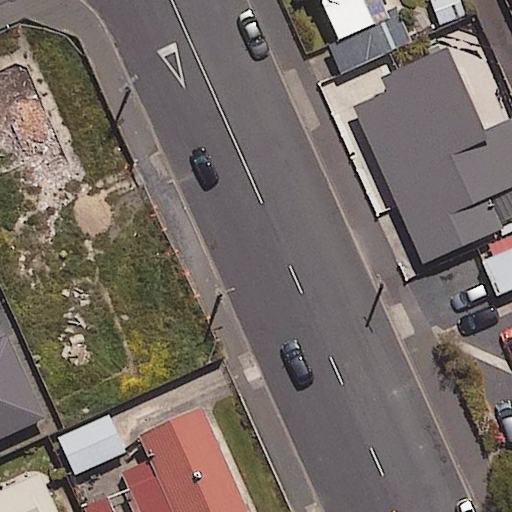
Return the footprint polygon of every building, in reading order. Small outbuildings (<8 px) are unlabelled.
[(315,0),(346,70),(413,41),(400,12),(374,23),(364,0),(315,0)] [(389,93),(355,107),(423,261),(499,227),(485,196),(511,184),(511,129),(508,120),(482,131),(446,49),(382,78),(389,93)] [(27,54),(0,65),(0,179),(68,150),(27,54)] [(37,294),(96,267),(78,227),(95,219),(83,192),(7,226),(37,294)] [(511,287),(511,248),(484,260),(498,293),(511,287)] [(15,335),(0,301),(0,436),(41,417),(5,339),(15,335)] [(250,511),(205,410),(141,438),(174,511),(250,511)] [(125,450),(108,414),(57,439),(74,474),(125,450)] [(59,511),(42,472),(0,491),(0,511),(59,511)] [(113,511),(106,495),(84,503),(87,511),(113,511)]
